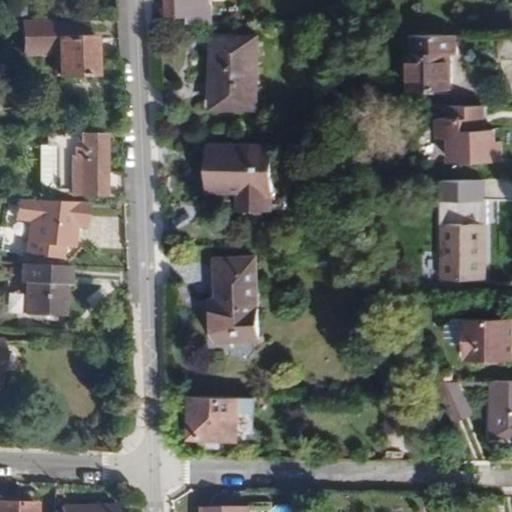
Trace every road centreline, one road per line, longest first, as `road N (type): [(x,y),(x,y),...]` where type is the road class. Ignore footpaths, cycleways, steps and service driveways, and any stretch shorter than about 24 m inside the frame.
road 1 (residential): [(134,0),(153,468)]
road 2 (residential): [(153,468),(457,476)]
road 3 (residential): [(153,468),(0,463)]
